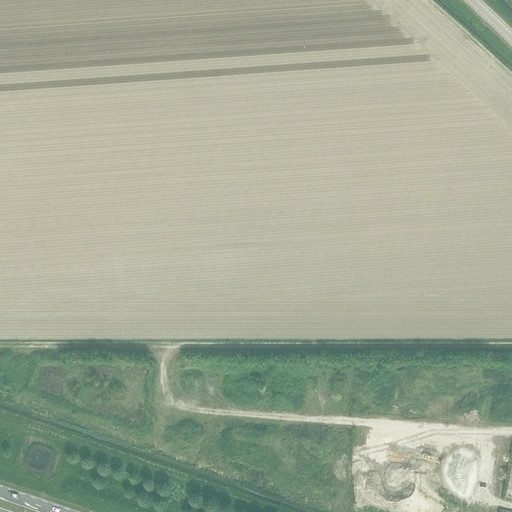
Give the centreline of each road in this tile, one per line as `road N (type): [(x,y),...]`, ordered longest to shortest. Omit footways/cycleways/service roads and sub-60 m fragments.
road 1 (track): [(511,346),(0,346)]
road 2 (track): [(161,407),(511,431)]
